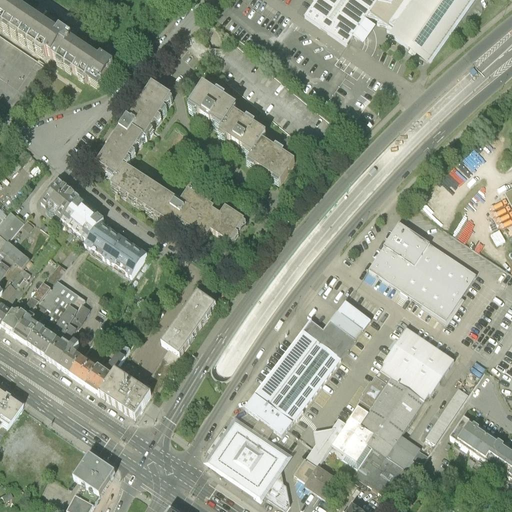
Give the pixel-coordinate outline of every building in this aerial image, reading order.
[(0,0),(0,14),(8,3),(9,0),(0,0)] [(318,0),(304,20),(346,49),(353,40),(363,48),(375,31),(365,23),(367,21),(378,23),(377,28),(388,30),(386,35),(395,37),(391,42),(427,68),(474,0),(318,0)] [(58,37),(8,3),(0,14),(0,26),(45,57),(46,55),(87,83),(88,81),(98,87),(100,85),(101,86),(114,68),(101,59),(99,62),(71,44),(72,42),(60,34),(58,37)] [(286,52),(277,63),(312,91),(321,80),(286,52)] [(237,112),(224,104),(226,101),(217,96),(216,98),(203,89),(188,111),(223,134),(233,117),(237,112)] [(125,172),(145,142),(146,143),(173,103),(153,90),(127,130),(125,129),(98,170),(118,183),(125,172)] [(246,126),(233,117),(223,134),(220,138),(253,160),(262,146),(267,139),(254,131),(256,129),(248,123),(246,126)] [(296,168),(284,160),(285,158),(277,153),(275,155),(262,146),(253,160),(248,167),(282,189),(296,168)] [(33,160),(27,154),(18,163),(24,169),(33,160)] [(175,233),(180,227),(189,214),(183,210),(125,172),(118,183),(119,184),(113,192),(175,233)] [(43,207),(64,224),(81,204),(60,186),(43,207)] [(190,199),(183,210),(189,214),(180,227),(209,246),(213,239),(232,252),(247,228),(228,216),(223,223),(215,218),(217,216),(190,199)] [(105,224),(81,204),(64,224),(89,245),(103,227),(105,224)] [(0,229),(8,219),(0,212),(0,229)] [(0,254),(1,255),(10,245),(25,227),(11,215),(8,219),(0,229),(0,254)] [(115,235),(103,227),(89,245),(83,253),(132,289),(152,263),(136,251),(115,235)] [(400,227),(369,273),(446,325),(476,279),(400,227)] [(489,237),(495,248),(505,243),(499,232),(489,237)] [(27,250),(32,256),(44,245),(39,239),(27,250)] [(32,264),(10,245),(1,255),(16,267),(24,273),(25,272),(32,264)] [(0,287),(16,267),(1,255),(0,255),(0,287)] [(75,268),(61,287),(79,301),(86,305),(88,302),(99,285),(75,268)] [(24,273),(1,300),(0,301),(6,306),(25,281),(28,284),(32,279),(25,272),(24,273)] [(61,287),(53,298),(43,310),(53,316),(40,333),(50,340),(79,301),(61,287)] [(26,348),(29,350),(40,333),(30,326),(43,310),(53,298),(45,292),(18,325),(10,337),(12,339),(26,348)] [(199,298),(181,324),(198,336),(217,310),(199,298)] [(86,305),(79,301),(50,340),(60,347),(65,350),(75,334),(79,336),(97,308),(88,302),(86,305)] [(0,330),(1,331),(9,320),(0,313),(0,330)] [(311,325),(244,412),(260,423),(254,431),(250,437),(236,428),(209,467),(261,502),(275,511),(290,511),(292,510),(284,478),(292,464),(265,447),(269,441),(274,434),(282,440),(287,433),(363,334),(339,316),(325,335),(311,325)] [(1,331),(10,337),(18,325),(9,320),(1,331)] [(180,362),(198,336),(181,324),(163,350),(180,362)] [(29,350),(48,363),(60,347),(50,340),(40,333),(29,350)] [(305,484),(315,466),(319,459),(324,461),(328,455),(357,472),(371,448),(389,459),(402,434),(454,363),(407,333),(345,423),(337,419),(332,427),(312,432),(313,446),(311,450),(294,477),(305,484)] [(48,363),(61,372),(72,355),(65,350),(60,347),(48,363)] [(113,383),(118,377),(132,356),(120,347),(100,374),(113,383)] [(61,372),(73,380),(85,364),(77,359),(81,352),(77,348),(72,355),(61,372)] [(73,380),(88,391),(100,374),(85,364),(73,380)] [(88,391),(101,399),(113,383),(100,374),(88,391)] [(118,377),(113,383),(101,399),(110,406),(128,418),(137,424),(153,401),(118,377)] [(18,411),(0,399),(0,423),(7,428),(18,411)] [(450,441),(474,458),(488,437),(464,420),(450,441)] [(474,458),(499,474),(511,455),(511,453),(488,437),(474,458)] [(511,455),(499,474),(511,483),(511,455)] [(115,476),(89,459),(74,482),(82,487),(99,499),(115,476)] [(315,466),(305,484),(301,490),(326,504),(340,481),(315,466)] [(82,487),(75,499),(94,509),(99,499),(82,487)] [(11,498),(8,492),(0,495),(0,498),(2,502),(11,498)] [(75,499),(68,511),(92,511),(94,509),(75,499)]
